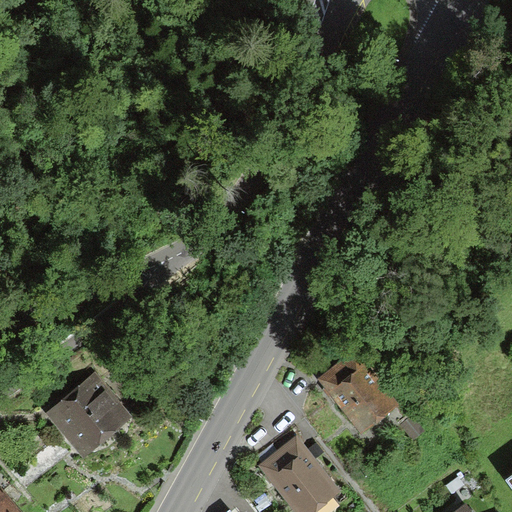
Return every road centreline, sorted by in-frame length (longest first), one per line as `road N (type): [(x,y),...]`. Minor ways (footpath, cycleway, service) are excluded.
road 1 (tertiary): [(457,0),(175,511)]
road 2 (residential): [(347,0),(242,198),(157,271)]
road 3 (residential): [(0,390),(134,299),(157,271)]
road 4 (residential): [(157,271),(0,320)]
